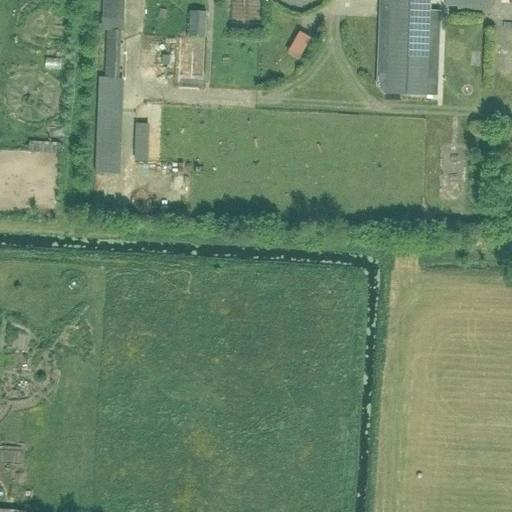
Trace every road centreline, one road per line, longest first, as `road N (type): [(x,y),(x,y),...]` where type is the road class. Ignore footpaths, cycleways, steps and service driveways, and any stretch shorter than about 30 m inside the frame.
road 1 (track): [(132,90),(511,115)]
road 2 (track): [(337,0),(331,41),(379,109)]
